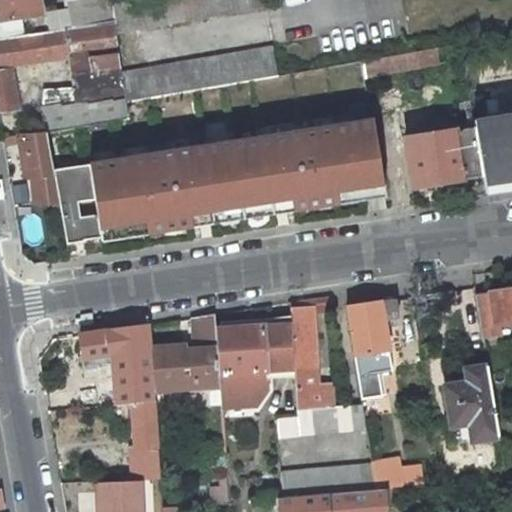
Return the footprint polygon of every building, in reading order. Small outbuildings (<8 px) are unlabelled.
[(40,0),(0,0),(0,21),(18,18),(43,14),(40,0)] [(51,31),(113,21),(111,4),(110,0),(69,0),(71,9),(48,13),(51,31)] [(265,0),(132,0),(111,4),(113,21),(115,34),(266,7),(265,0)] [(0,38),(21,35),(18,18),(0,21),(0,38)] [(21,35),(0,38),(0,113),(18,111),(9,64),(69,54),(74,90),(45,93),(42,110),(47,132),(128,117),(126,102),(122,73),(115,34),(113,21),(51,31),(21,35)] [(460,44),(425,50),(428,66),(463,59),(460,44)] [(273,47),(122,73),(126,102),(278,76),(273,47)] [(425,50),(363,60),(366,77),(428,66),(425,50)] [(465,73),(476,60),(463,62),(465,73)] [(483,176),(486,193),(511,189),(511,92),(497,97),(500,115),(473,119),(474,127),(483,176)] [(372,120),(136,158),(147,224),(148,231),(213,221),(212,213),(273,204),(274,211),(336,201),(335,194),(362,190),(363,197),(384,194),(372,120)] [(436,125),(425,127),(427,135),(437,133),(436,125)] [(483,176),(474,127),(437,133),(427,135),(405,138),(413,187),(434,184),(445,182),(483,176)] [(38,203),(59,201),(55,179),(47,132),(20,133),(28,176),(35,175),(38,203)] [(91,173),(55,179),(59,201),(67,242),(101,237),(100,231),(147,224),(136,158),(90,166),(91,173)] [(445,182),(434,184),(436,192),(446,190),(445,182)] [(363,197),(362,190),(335,194),(336,201),(337,204),(363,200),(363,197)] [(275,214),(274,211),(273,204),(212,213),(213,221),(214,223),(275,214)] [(147,224),(100,231),(101,237),(102,241),(148,233),(148,231),(147,224)] [(511,323),(511,288),(476,294),(483,339),(502,336),(501,325),(511,323)] [(326,305),(325,298),(290,302),(290,308),(313,307),(326,305)] [(382,373),(392,371),(384,320),(398,318),(395,300),(347,307),(361,399),(386,395),(382,373)] [(332,385),(317,386),(313,307),(290,308),(291,316),(294,369),(297,411),(334,407),(332,385)] [(192,318),(194,350),(186,351),(186,349),(183,346),(151,349),(154,391),(220,386),(216,330),(216,315),(192,318)] [(266,370),(294,369),(291,316),(261,319),(262,325),(216,330),(220,386),(220,390),(220,394),(264,391),(266,370)] [(151,349),(149,325),(111,331),(116,405),(133,403),(154,400),(154,391),(151,349)] [(499,436),(487,366),(456,371),(458,385),(444,387),(453,444),(499,436)] [(211,406),(221,405),(220,394),(220,390),(209,391),(211,406)] [(139,480),(160,479),(154,400),(133,403),(136,446),(131,447),(133,480),(139,480)] [(366,430),(362,404),(334,407),(297,411),(297,416),(276,418),(278,438),(366,430)] [(403,485),(399,458),(371,463),(371,464),(376,490),(388,489),(403,485)] [(376,490),(371,464),(281,472),(284,498),(376,490)] [(141,511),(139,480),(133,480),(130,481),(99,482),(100,511),(141,511)] [(210,506),(228,505),(226,480),(220,480),(220,487),(209,488),(210,506)] [(388,511),(388,489),(376,490),(284,498),(277,498),(277,511),(388,511)] [(277,511),(277,498),(253,501),(252,511),(277,511)]
